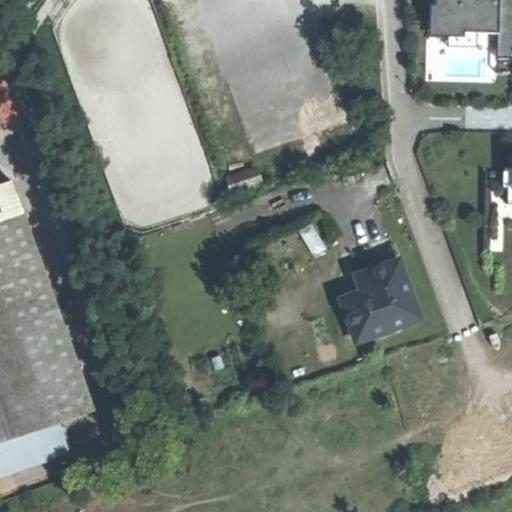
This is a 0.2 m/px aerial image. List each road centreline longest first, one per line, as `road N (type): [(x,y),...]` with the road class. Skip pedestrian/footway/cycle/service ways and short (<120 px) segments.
road 1 (residential): [(403,121),(405,154),(468,330)]
road 2 (residential): [(394,0),(403,121)]
